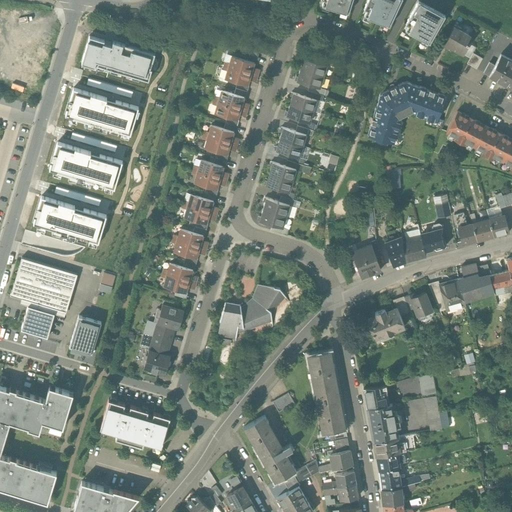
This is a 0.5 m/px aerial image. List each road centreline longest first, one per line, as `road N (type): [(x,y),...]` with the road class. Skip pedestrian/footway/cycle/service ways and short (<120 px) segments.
road 1 (residential): [(511,109),(386,45),(316,19),(301,23),(238,197),(242,228)]
road 2 (residential): [(75,0),(0,267)]
road 3 (residential): [(372,511),(340,305)]
road 4 (residential): [(0,344),(179,397)]
road 5 (residential): [(340,305),(399,276),(511,246)]
road 6 (residential): [(179,397),(223,259),(242,228)]
road 7 (residential): [(229,429),(340,305)]
road 8 (residential): [(242,228),(321,265),(340,305)]
